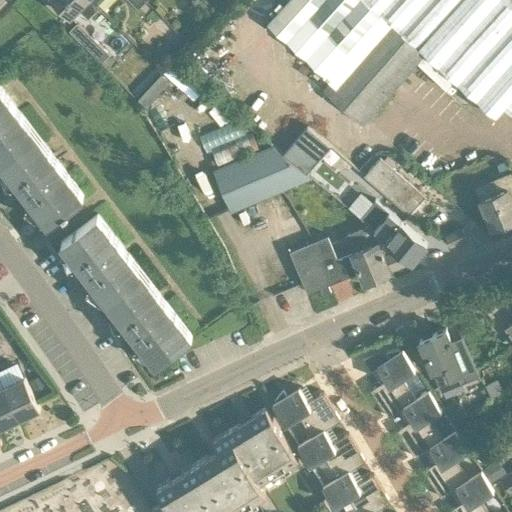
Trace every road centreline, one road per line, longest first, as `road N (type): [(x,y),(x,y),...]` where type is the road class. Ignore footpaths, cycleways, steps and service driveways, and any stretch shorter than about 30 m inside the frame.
road 1 (residential): [(127,420),(0,247)]
road 2 (residential): [(313,339),(511,258)]
road 3 (residential): [(127,420),(313,339)]
road 4 (residential): [(313,339),(419,511)]
road 5 (residential): [(0,481),(127,420)]
